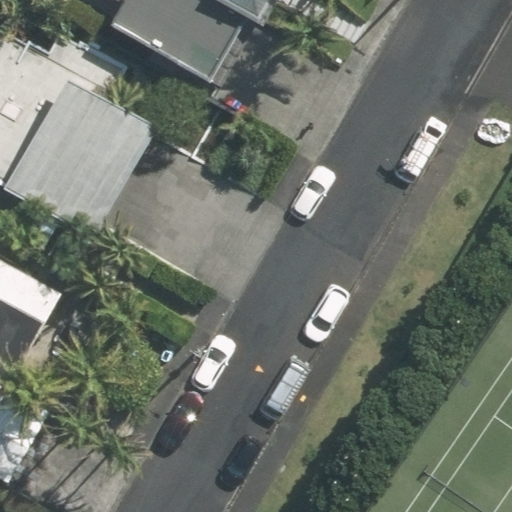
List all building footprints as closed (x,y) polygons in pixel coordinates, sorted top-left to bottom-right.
[(118,0),(107,20),(212,83),(262,0),(118,0)] [(128,67),(57,24),(43,47),(0,21),(0,174),(96,231),(158,124),(111,97),(128,67)] [(0,299),(43,323),(62,288),(0,254),(0,299)] [(511,511),(511,310),(370,511),(511,511)] [(43,413),(0,387),(0,468),(7,473),(43,413)]
